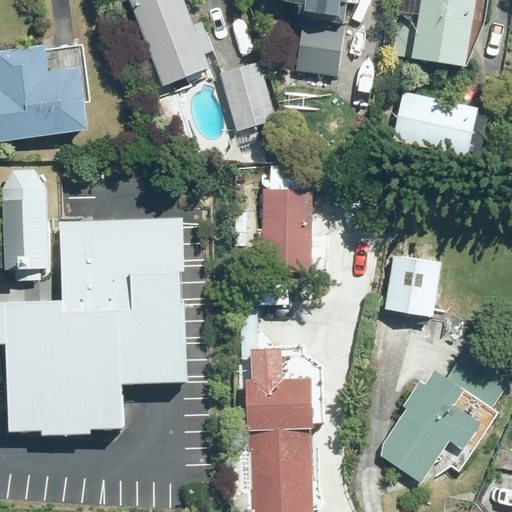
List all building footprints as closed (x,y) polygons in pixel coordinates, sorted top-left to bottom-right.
[(133,0),(168,81),(215,61),(209,46),(215,43),(208,26),(202,29),(189,0),(133,0)] [(305,0),(304,11),(348,18),(350,0),(305,0)] [(424,0),(423,9),(401,6),(394,53),(415,56),(416,51),(470,60),(478,0),(424,0)] [(306,18),(299,67),(339,74),(346,24),(306,18)] [(48,43),(24,47),(38,131),(93,123),(89,98),(93,97),(84,42),(49,48),(48,43)] [(0,50),(0,65),(3,87),(0,87),(0,137),(38,131),(24,47),(0,50)] [(223,72),(240,128),(279,117),(262,60),(223,72)] [(405,90),(397,138),(473,152),(481,104),(405,90)] [(257,166),(232,165),(231,184),(256,185),(257,166)] [(12,171),(2,191),(4,270),(16,269),(16,281),(40,280),(40,269),(49,268),(47,189),(35,169),(12,171)] [(265,185),(264,268),(327,270),(328,233),(313,233),(314,186),(265,185)] [(9,431),(125,428),(124,386),(189,384),(185,220),(60,223),(62,300),(0,301),(0,344),(6,344),(9,431)] [(396,252),(388,305),(437,313),(446,260),(396,252)] [(259,311),(243,310),(243,356),(259,356),(259,311)] [(379,459),(421,489),(439,462),(458,475),(498,420),(486,413),(498,396),(487,389),(489,385),(458,363),(443,384),(434,377),(423,393),(419,390),(402,415),(405,417),(380,455),(379,459)] [(250,377),(252,511),(315,511),(313,424),(318,424),(317,375),(250,377)] [(87,498),(87,506),(95,506),(95,498),(87,498)]
